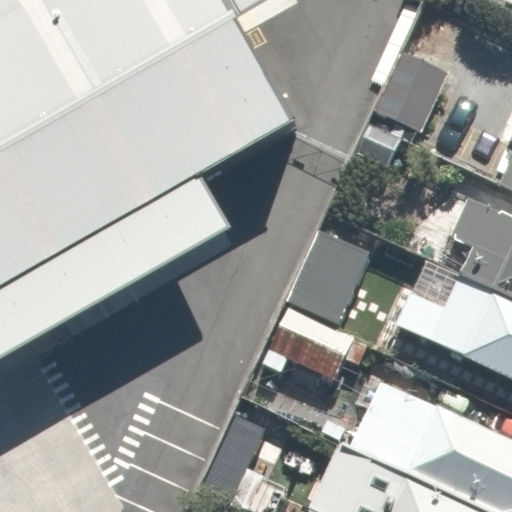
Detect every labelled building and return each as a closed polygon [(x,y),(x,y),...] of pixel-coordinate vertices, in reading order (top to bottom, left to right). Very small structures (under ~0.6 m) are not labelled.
[(0,0),(0,370),(227,243),(198,191),(295,135),(232,28),(280,0),(0,0)] [(511,0),(497,0),(511,8),(511,0)] [(440,81),(399,59),(370,113),(411,135),(440,81)] [(511,222),(475,205),(443,275),(431,299),(399,284),(378,327),(511,389),(511,222)] [(370,264),(310,236),(265,331),(325,359),(370,264)] [(511,511),(511,444),(368,376),(332,452),(321,447),(294,503),(312,511),(511,511)]
